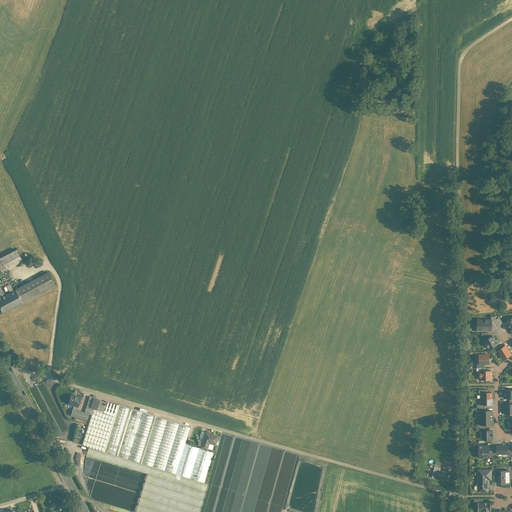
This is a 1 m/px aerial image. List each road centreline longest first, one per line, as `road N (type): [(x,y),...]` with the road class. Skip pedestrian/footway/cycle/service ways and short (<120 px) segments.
road 1 (residential): [(457,495),(460,64),(466,49),(511,18)]
road 2 (residential): [(9,369),(457,495)]
road 3 (primary): [(9,369),(71,484)]
